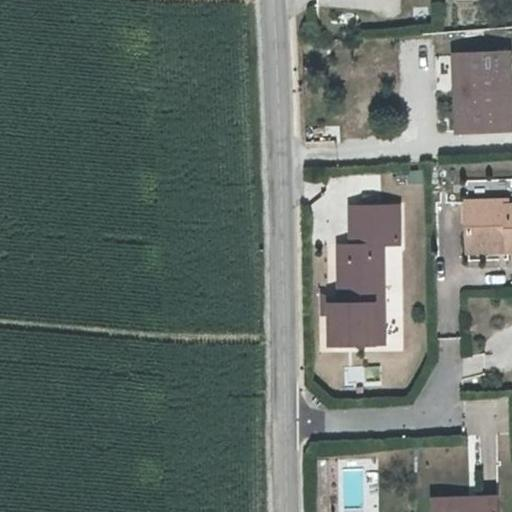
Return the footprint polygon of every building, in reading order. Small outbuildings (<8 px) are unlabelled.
[(511,44),(464,45),(466,121),(511,121),(511,44)] [(389,291),(399,290),(398,230),(413,230),(413,194),(361,195),(361,231),(348,231),(347,246),(357,246),(357,273),(348,273),(348,291),(331,291),(332,331),(389,331),(389,291)] [(511,236),(511,195),(470,196),(470,238),(511,236)] [(511,247),(511,236),(470,238),(470,249),(511,247)] [(399,330),(399,290),(389,291),(389,331),(399,330)] [(505,511),(506,494),(442,495),(442,511),(505,511)]
